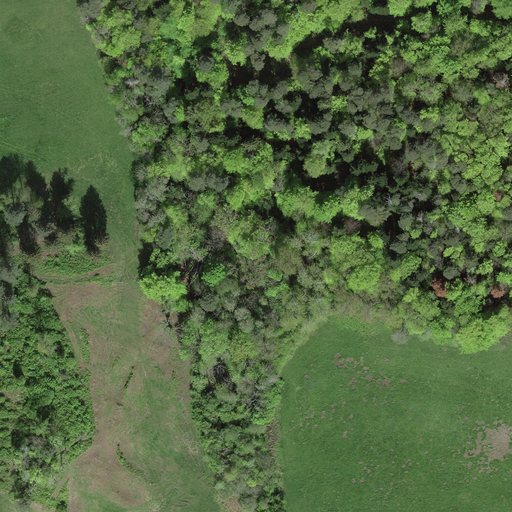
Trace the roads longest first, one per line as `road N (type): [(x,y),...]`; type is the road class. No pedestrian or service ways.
road 1 (track): [(239,0),(235,86),(267,148),(291,173),(310,184),(511,215)]
road 2 (track): [(235,86),(278,72),(311,38),(388,16),(511,15)]
